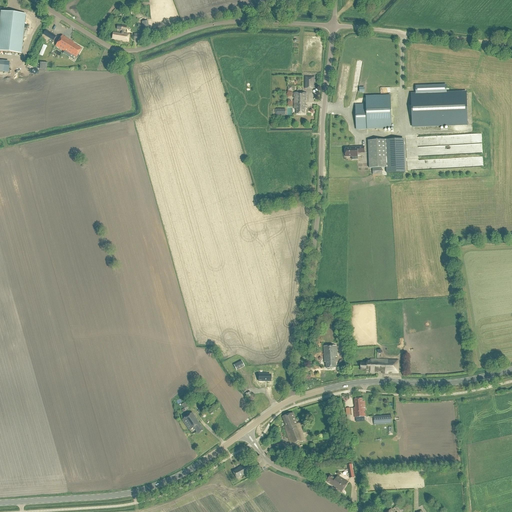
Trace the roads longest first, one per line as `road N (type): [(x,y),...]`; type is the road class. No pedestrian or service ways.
road 1 (unclassified): [(294,398),(333,26)]
road 2 (unclassified): [(333,26),(228,21),(123,50),(32,0)]
road 3 (secondary): [(0,503),(142,490),(189,470),(242,432)]
road 4 (secondary): [(294,398),(360,382),(450,383),(511,369)]
road 5 (unclassified): [(365,511),(257,449)]
